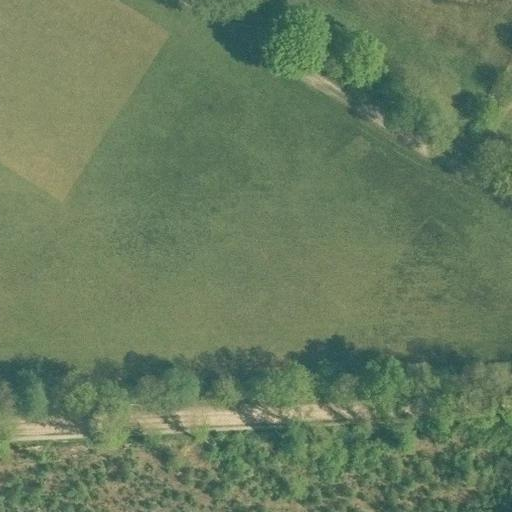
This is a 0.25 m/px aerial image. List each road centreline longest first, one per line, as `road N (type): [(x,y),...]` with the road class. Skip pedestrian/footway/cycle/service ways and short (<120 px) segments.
road 1 (track): [(0,429),(511,408)]
road 2 (track): [(511,198),(185,0)]
